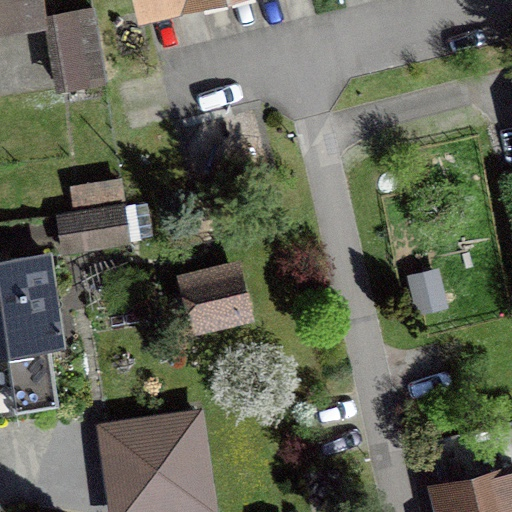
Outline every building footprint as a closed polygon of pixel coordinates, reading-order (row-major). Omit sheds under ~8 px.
[(0,0),(0,22),(37,19),(35,0),(0,0)] [(93,11),(52,16),(63,87),(105,79),(93,11)] [(122,207),(62,216),(67,248),(127,238),(122,207)] [(0,259),(0,412),(56,405),(47,345),(58,344),(45,253),(0,259)] [(242,308),(234,272),(194,281),(202,317),(242,308)] [(476,362),(511,351),(511,342),(506,322),(466,334),(476,362)] [(195,416),(105,428),(117,511),(160,511),(208,505),(195,416)] [(511,511),(511,423),(440,441),(458,511),(511,511)]
